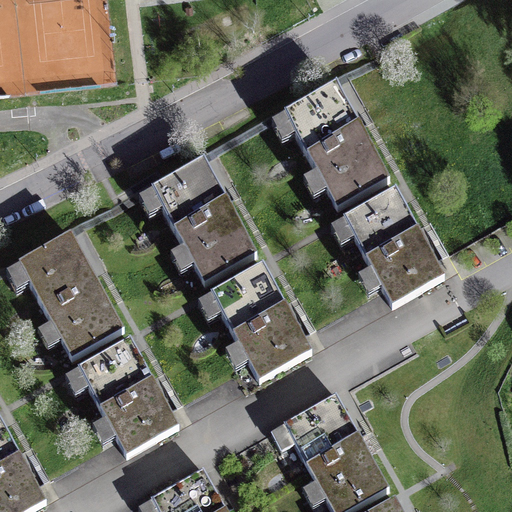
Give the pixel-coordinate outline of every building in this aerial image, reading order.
[(311,105),(285,120),(338,213),(390,184),(337,91),(311,105)] [(178,180),(152,195),(205,288),(257,259),(204,165),(178,180)] [(370,210),(344,224),(392,310),(445,281),(396,195),(370,210)] [(45,255),(19,270),(72,363),(124,333),(71,240),(45,255)] [(237,285),(211,299),(260,385),(312,356),(263,270),(237,285)] [(104,360),(78,374),(126,460),(179,431),(130,345),(104,360)] [(356,511),(389,493),(336,400),(310,414),(284,429),(330,511),(356,511)] [(0,511),(34,511),(46,506),(0,424),(0,511)] [(224,511),(203,474),(179,488),(151,504),(155,511),(224,511)]
